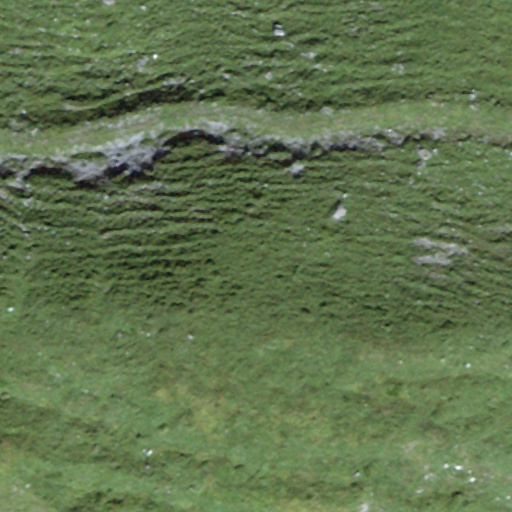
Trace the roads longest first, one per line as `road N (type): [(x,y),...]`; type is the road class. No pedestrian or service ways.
road 1 (track): [(0,147),(89,148),(162,124),(222,118),(306,132),(406,117),(511,123)]
road 2 (track): [(380,511),(435,453),(511,473)]
